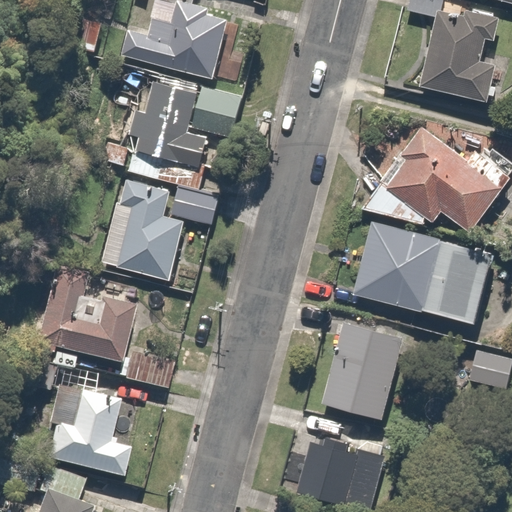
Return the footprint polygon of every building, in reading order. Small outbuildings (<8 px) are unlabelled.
[(112,50),(105,74),(199,98),(215,39),(193,33),(195,26),(182,23),(188,1),(185,0),(143,0),(135,36),(138,37),(133,55),(112,50)] [(109,0),(108,11),(131,13),(131,0),(109,0)] [(511,0),(439,0),(438,7),(511,22),(511,0)] [(475,34),(422,27),(412,101),(477,110),(482,77),(470,76),(475,34)] [(189,104),(143,93),(136,122),(122,119),(116,145),(130,149),(127,164),(199,180),(207,146),(180,140),(189,104)] [(414,139),(375,189),(430,231),(437,221),(463,241),(495,201),(414,139)] [(115,164),(110,187),(186,203),(191,180),(115,164)] [(101,215),(90,275),(169,290),(180,233),(155,228),(159,205),(109,195),(105,216),(101,215)] [(168,204),(166,226),(208,229),(210,207),(168,204)] [(477,256),(356,227),(338,303),(459,332),(477,256)] [(76,285),(37,280),(25,361),(114,374),(123,310),(73,303),(76,285)] [(395,347),(342,335),(323,419),(376,430),(395,347)] [(498,369),(451,371),(451,394),(498,393),(498,369)] [(116,373),(114,394),(157,397),(158,376),(116,373)] [(41,439),(33,470),(111,490),(118,460),(115,459),(126,415),(47,395),(36,438),(41,439)] [(298,447),(289,500),(359,511),(361,511),(371,462),(351,458),(353,443),(323,438),(320,451),(298,447)] [(70,493),(35,487),(32,506),(66,511),(70,493)]
